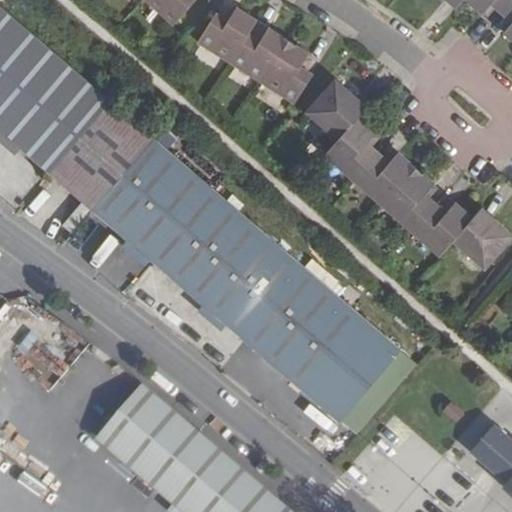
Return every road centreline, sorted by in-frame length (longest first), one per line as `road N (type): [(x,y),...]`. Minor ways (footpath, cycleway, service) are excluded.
road 1 (unclassified): [(357,511),(0,231)]
road 2 (residential): [(511,151),(378,34),(320,0)]
road 3 (unknown): [(135,333),(77,414),(73,432),(74,458),(96,511)]
